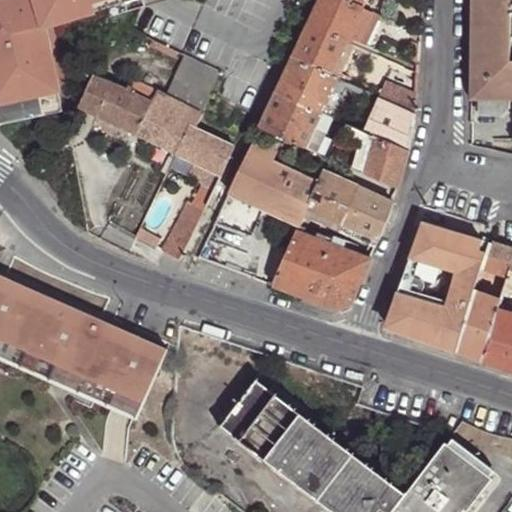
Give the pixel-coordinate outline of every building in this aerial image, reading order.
[(0,0),(0,93),(10,133),(56,121),(51,101),(68,96),(52,33),(117,16),(152,8),(182,0),(0,0)] [(350,42),(366,8),(364,7),(346,0),(322,0),(311,24),(350,42)] [(511,0),(469,0),(467,100),(476,100),(508,100),(511,100),(511,0)] [(152,8),(117,16),(119,25),(154,17),(152,8)] [(366,48),(382,14),(366,8),(350,42),(366,48)] [(423,33),(425,17),(415,13),(409,27),(423,33)] [(334,75),(350,42),(311,24),(295,58),(334,75)] [(323,114),(341,78),(334,75),(295,58),(278,95),(323,114)] [(190,125),(198,129),(205,115),(211,105),(217,73),(188,59),(168,99),(157,94),(152,104),(136,135),(177,154),(190,125)] [(79,108),(83,110),(99,117),(114,87),(97,78),(94,77),(79,108)] [(335,119),(351,83),(341,78),(323,114),(335,119)] [(135,97),(152,104),(157,94),(138,85),(135,91),(137,92),(135,97)] [(415,138),(416,127),(384,113),(393,101),(390,100),(356,85),(341,121),(349,125),(373,136),(379,124),(415,138)] [(114,87),(99,117),(136,135),(152,104),(135,97),(137,92),(135,91),(129,88),(127,93),(114,87)] [(419,100),(418,100),(397,91),(390,100),(393,101),(418,112),(419,100)] [(307,149),(323,114),(278,95),(262,129),(307,149)] [(68,96),(51,101),(56,121),(74,117),(68,96)] [(508,100),(476,100),(476,115),(500,116),(507,108),(508,100)] [(416,127),(418,112),(393,101),(384,113),(416,127)] [(318,154),(335,119),(323,114),(307,149),(318,154)] [(411,151),(415,138),(379,124),(373,136),(411,151)] [(224,176),(236,148),(230,145),(198,129),(190,125),(177,154),(224,176)] [(400,189),(411,151),(373,136),(349,125),(343,143),(361,148),(354,170),(400,189)] [(310,211),(326,174),(255,143),(231,192),(303,224),(310,211)] [(343,225),(359,189),(326,174),(310,211),(343,225)] [(180,258),(216,190),(205,184),(193,202),(188,200),(161,248),(180,258)] [(381,242),(395,204),(359,189),(343,225),(381,242)] [(418,222),(416,230),(426,223),(421,221),(418,222)] [(416,230),(408,257),(419,261),(452,271),(463,235),(426,223),(416,230)] [(142,228),(138,238),(155,246),(160,236),(142,228)] [(311,300),(336,245),(329,243),(300,232),(299,234),(275,286),(311,300)] [(431,344),(459,353),(477,292),(481,278),(484,268),(487,258),(478,255),(482,241),(463,235),(452,271),(456,272),(447,301),(446,307),(442,306),(431,344)] [(478,255),(487,258),(491,243),(482,241),(478,255)] [(509,276),(511,267),(511,249),(491,243),(487,258),(484,268),(509,276)] [(354,305),(374,260),(336,245),(311,300),(321,304),(341,311),(354,305)] [(408,257),(397,293),(408,296),(410,290),(419,261),(408,257)] [(174,341),(1,264),(0,265),(0,354),(140,417),(174,341)] [(481,278),(506,286),(509,276),(484,268),(481,278)] [(408,296),(442,306),(444,300),(410,290),(408,296)] [(459,353),(484,363),(499,310),(502,300),(477,292),(459,353)] [(392,331),(431,344),(442,306),(408,296),(397,293),(389,320),(389,326),(392,331)] [(484,363),(511,371),(511,313),(499,310),(484,363)] [(395,511),(408,496),(259,381),(224,428),(333,511),(395,511)] [(395,511),(469,511),(495,479),(449,444),(408,496),(395,511)]
